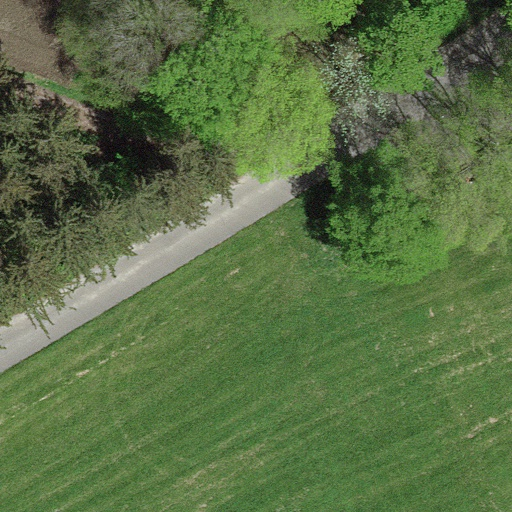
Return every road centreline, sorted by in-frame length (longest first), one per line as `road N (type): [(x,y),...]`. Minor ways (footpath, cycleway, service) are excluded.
road 1 (residential): [(511,37),(0,352)]
road 2 (track): [(272,185),(0,63)]
